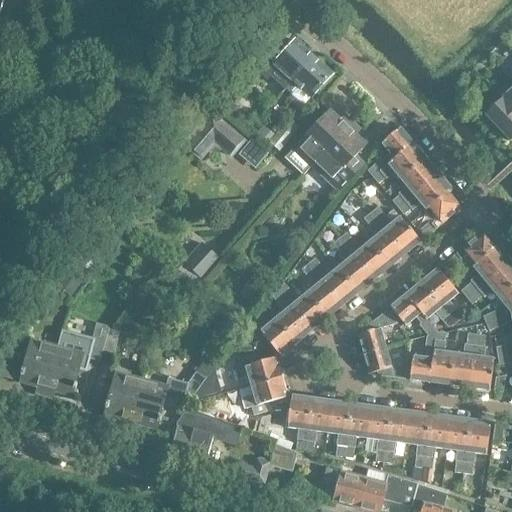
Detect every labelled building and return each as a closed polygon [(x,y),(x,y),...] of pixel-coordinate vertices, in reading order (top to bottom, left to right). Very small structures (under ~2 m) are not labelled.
[(273,65),(274,66),(270,71),(281,80),(278,84),(285,90),(313,58),(295,41),(273,65)] [(313,58),(285,90),(288,93),(295,85),(310,98),(332,74),(313,58)] [(511,89),(502,99),(511,109),(511,89)] [(237,105),(222,93),(213,104),(228,116),(237,105)] [(511,109),(502,99),(486,114),(510,140),(511,138),(511,109)] [(330,110),(285,158),(303,176),(311,167),(311,166),(353,121),(347,114),(341,120),(330,110)] [(211,113),(183,146),(201,162),(214,145),(229,158),(244,140),(211,113)] [(311,166),(311,167),(338,192),(364,164),(354,155),(365,144),(355,134),(361,128),(353,121),(311,166)] [(268,143),(280,152),(292,136),(281,128),(268,143)] [(368,172),(372,178),(412,144),(399,128),(398,130),(381,143),(390,154),(383,159),(368,172)] [(267,154),(251,141),(239,155),(254,169),(267,154)] [(412,144),(372,178),(378,185),(385,179),(386,180),(395,173),(401,180),(425,160),(412,144)] [(392,202),(398,209),(438,175),(425,160),(401,180),(407,187),(398,194),(399,196),(392,202)] [(438,175),(398,209),(404,216),(411,210),(412,211),(421,204),(426,211),(451,191),(438,175)] [(433,220),(418,233),(424,240),(436,230),(461,209),(448,194),(451,191),(426,211),(433,220)] [(378,208),(371,214),(405,256),(421,242),(400,217),(392,224),(385,216),(384,217),(378,208)] [(376,237),(369,243),(389,268),(405,256),(371,214),(364,220),(370,228),(369,229),(376,237)] [(347,234),(340,240),(373,281),(389,268),(369,243),(361,249),(355,241),(354,242),(347,234)] [(481,234),(441,267),(447,275),(462,262),(461,260),(465,257),(473,268),(498,247),(497,246),(494,249),(481,234)] [(345,262),(338,268),(358,293),(373,281),(340,240),(333,245),(340,254),(338,255),(345,262)] [(202,245),(177,272),(197,282),(201,279),(218,260),(202,245)] [(461,292),(466,299),(510,262),(498,247),(473,268),(479,275),(470,282),(472,283),(461,292)] [(133,272),(151,282),(160,265),(142,256),(133,272)] [(316,259),(309,265),(342,306),(358,293),(338,268),(330,274),(324,267),(322,268),(316,259)] [(511,264),(510,262),(466,299),(472,306),(483,297),(484,298),(492,291),(498,298),(511,286),(511,264)] [(313,288),(306,294),(327,319),(342,306),(309,265),(301,271),(308,279),(307,280),(313,288)] [(438,269),(422,282),(456,324),(463,319),(456,311),(456,310),(449,302),(458,294),(438,269)] [(84,281),(68,270),(56,286),(71,297),(84,281)] [(422,282),(407,294),(427,319),(435,313),(442,322),(448,329),(452,327),(456,324),(422,282)] [(262,293),(248,283),(238,297),(252,307),(262,293)] [(285,284),(278,290),(311,331),(327,319),(306,294),(299,300),(293,292),(291,293),(285,284)] [(483,317),(486,325),(511,312),(511,286),(498,298),(506,308),(483,317)] [(282,313),(275,319),(296,344),(311,331),(278,290),(274,293),(272,297),(277,304),(276,305),(282,313)] [(407,294),(391,307),(406,326),(416,318),(421,324),(419,326),(428,337),(436,334),(437,334),(426,320),(427,319),(407,294)] [(387,310),(358,335),(363,354),(386,348),(380,328),(398,324),(387,310)] [(511,312),(486,325),(489,332),(511,322),(511,312)] [(261,347),(268,341),(280,357),(296,344),(275,319),(268,325),(262,317),(253,324),(257,328),(250,334),(261,347)] [(108,328),(101,351),(113,354),(119,333),(108,328)] [(57,347),(45,390),(73,397),(77,385),(74,384),(82,355),(89,356),(93,341),(63,332),(59,348),(57,347)] [(412,356),(409,380),(429,383),(436,334),(428,337),(426,337),(425,351),(427,351),(426,358),(412,356)] [(436,334),(429,383),(449,386),(454,354),(444,352),(446,343),(445,342),(446,334),(437,334),(436,334)] [(454,354),(449,386),(469,388),(476,335),(468,334),(466,345),(465,345),(463,355),(454,354)] [(476,335),(469,388),(489,391),(494,359),(484,358),(486,348),(484,348),(485,337),(476,335)] [(21,369),(17,382),(45,390),(57,347),(31,340),(23,370),(21,369)] [(496,348),(497,356),(511,353),(511,343),(505,345),(506,347),(496,348)] [(386,348),(363,354),(368,374),(405,379),(407,364),(391,368),(386,348)] [(7,351),(0,377),(14,381),(21,355),(7,351)] [(511,353),(497,356),(499,366),(509,365),(509,366),(511,365),(511,353)] [(249,378),(251,384),(282,377),(277,357),(256,362),(255,356),(239,361),(240,367),(236,368),(237,370),(235,370),(238,381),(249,378)] [(195,393),(200,387),(206,378),(195,372),(186,384),(182,390),(188,394),(192,397),(195,393)] [(141,380),(116,374),(108,403),(105,403),(102,416),(130,423),(141,380)] [(282,377),(251,384),(252,387),(238,390),(240,396),(227,399),(231,417),(246,413),(245,410),(252,408),(254,416),(270,412),(267,402),(287,397),(282,377)] [(496,379),(494,392),(503,393),(505,377),(496,379)] [(142,380),(130,423),(158,431),(161,417),(159,417),(163,404),(178,408),(188,394),(182,390),(186,384),(169,380),(167,387),(142,380)] [(215,386),(203,390),(205,397),(217,394),(215,386)] [(291,396),(291,397),(287,428),(298,429),(297,440),(296,449),(304,452),(312,399),(291,396)] [(312,399),(304,452),(313,454),(314,443),(315,443),(317,432),(327,433),(331,401),(312,399)] [(331,401),(327,433),(338,435),(336,457),(344,458),(351,404),(331,401)] [(351,404),(344,458),(353,460),(354,449),(355,449),(356,437),(367,439),(371,407),(351,404)] [(211,417),(226,423),(230,413),(214,407),(211,417)] [(371,407),(367,439),(377,440),(376,451),(377,451),(375,463),(383,464),(391,409),(371,407)] [(391,409),(383,464),(392,465),(394,454),(395,454),(396,443),(406,444),(410,412),(391,409)] [(410,412),(406,444),(417,446),(416,457),(415,468),(414,468),(412,479),(421,482),(430,415),(410,412)] [(177,423),(167,458),(202,468),(211,438),(233,445),(237,431),(215,423),(183,415),(177,423)] [(430,415),(421,482),(430,485),(432,470),(433,459),(434,459),(435,448),(446,449),(450,417),(430,415)] [(258,433),(266,436),(270,424),(271,417),(262,419),(258,433)] [(450,417),(446,449),(457,451),(455,462),(456,462),(455,474),(462,475),(470,420),(450,417)] [(470,420),(462,475),(472,476),(473,464),(474,465),(475,454),(486,455),(490,423),(470,420)] [(251,421),(248,430),(257,433),(260,424),(251,421)] [(504,426),(495,425),(492,442),(502,443),(504,426)] [(275,445),(269,467),(281,470),(286,449),(275,445)] [(286,449),(281,470),(293,473),(297,453),(286,449)] [(234,477),(252,482),(255,470),(238,465),(234,477)] [(336,469),(332,467),(331,470),(326,468),(322,484),(337,488),(333,503),(356,509),(364,478),(336,470),(336,469)] [(364,478),(356,509),(366,511),(379,511),(383,498),(411,506),(410,508),(411,508),(412,505),(418,485),(418,484),(388,476),(386,484),(364,478)] [(418,485),(412,505),(423,508),(421,511),(455,511),(443,509),(447,496),(428,489),(418,485)]
